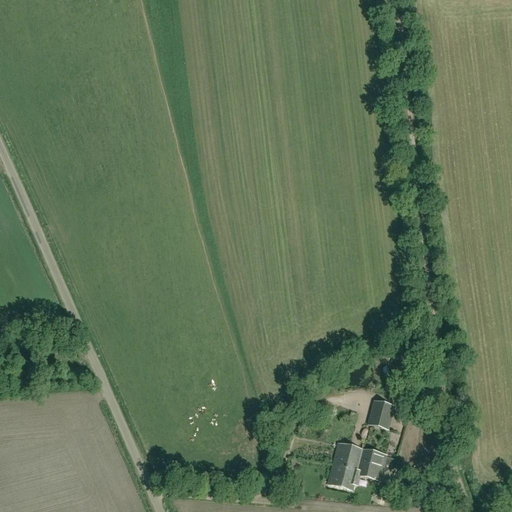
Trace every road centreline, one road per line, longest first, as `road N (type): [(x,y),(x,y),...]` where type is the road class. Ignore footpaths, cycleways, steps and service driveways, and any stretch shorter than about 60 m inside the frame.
road 1 (track): [(398,0),(451,452),(470,509)]
road 2 (unclassified): [(159,511),(0,146)]
road 3 (track): [(396,511),(152,494)]
